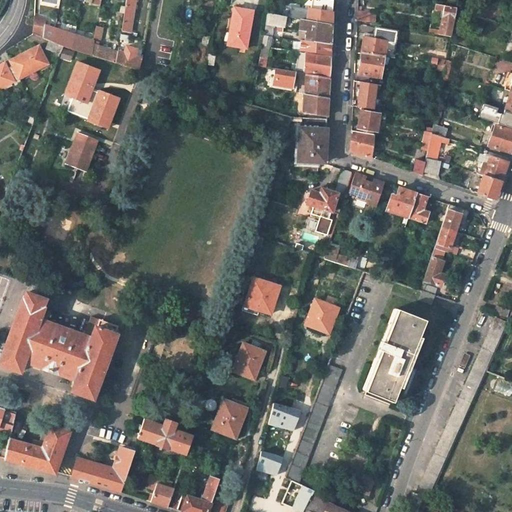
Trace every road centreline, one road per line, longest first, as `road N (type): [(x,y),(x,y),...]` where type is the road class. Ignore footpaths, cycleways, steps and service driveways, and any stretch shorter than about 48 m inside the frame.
road 1 (unclassified): [(345,0),(338,156),(503,213)]
road 2 (unclassified): [(390,511),(503,213)]
road 3 (unclassified): [(0,485),(59,491),(117,511)]
